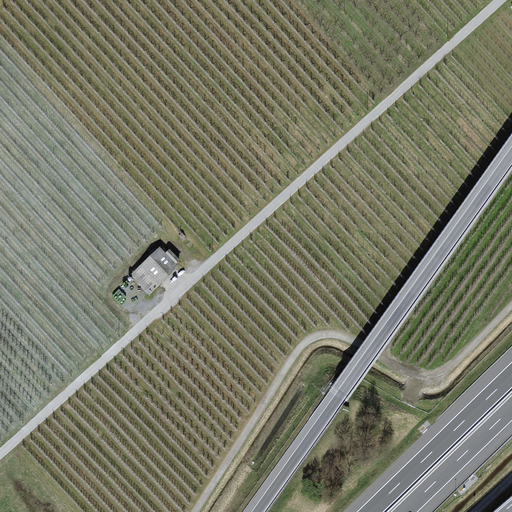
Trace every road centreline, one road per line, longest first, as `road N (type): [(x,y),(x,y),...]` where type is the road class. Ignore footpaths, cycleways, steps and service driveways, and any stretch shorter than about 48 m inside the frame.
road 1 (track): [(0,456),(500,0)]
road 2 (track): [(194,511),(311,339),(340,336),(420,377),(437,375),(511,306)]
road 3 (motorway): [(511,154),(257,511)]
road 4 (motorway): [(511,373),(368,511)]
road 5 (motorway): [(404,511),(511,408)]
